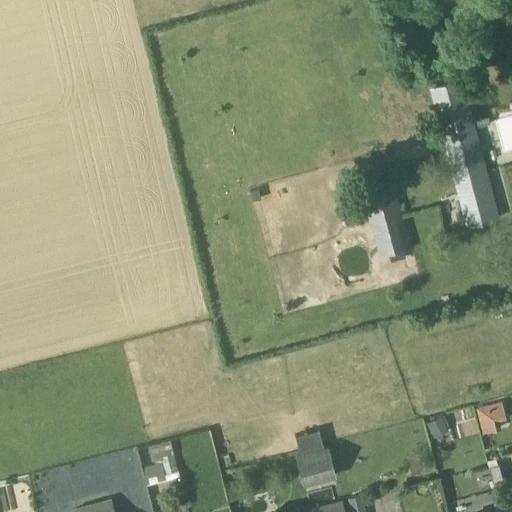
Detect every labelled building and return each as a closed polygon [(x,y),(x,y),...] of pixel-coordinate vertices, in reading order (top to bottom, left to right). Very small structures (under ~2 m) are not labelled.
[(463,81),(432,89),(468,226),(500,218),(463,81)] [(394,183),(363,192),(381,255),(411,247),(394,183)] [(493,417),(505,414),(502,401),(476,407),(482,432),(496,429),(493,417)] [(433,438),(450,429),(444,414),(426,423),(433,438)] [(295,455),(303,483),(334,475),(326,447),(295,455)] [(499,464),(489,466),(493,482),(503,480),(499,464)] [(363,511),(359,494),(347,497),(351,511),(363,511)] [(113,511),(110,498),(77,508),(77,511),(113,511)] [(343,511),(341,501),(314,508),(315,511),(343,511)]
